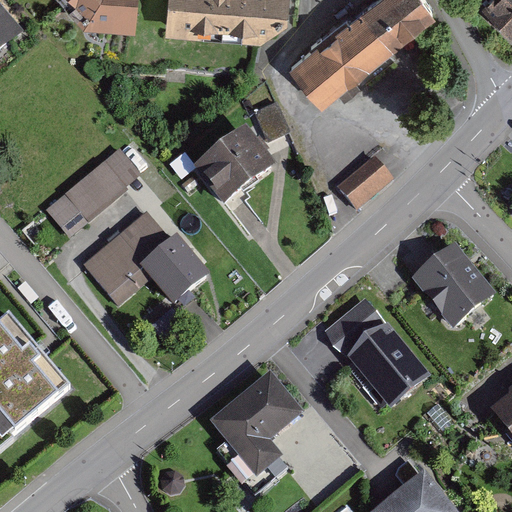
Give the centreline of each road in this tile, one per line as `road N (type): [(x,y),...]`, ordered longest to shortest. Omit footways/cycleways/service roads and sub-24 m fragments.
road 1 (unclassified): [(105,459),(264,334),(439,174)]
road 2 (residential): [(445,0),(510,101)]
